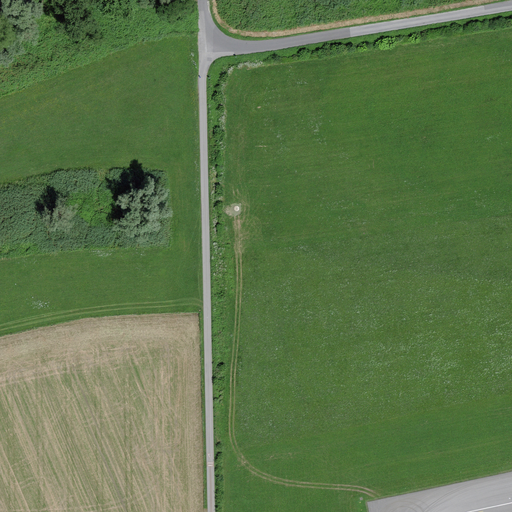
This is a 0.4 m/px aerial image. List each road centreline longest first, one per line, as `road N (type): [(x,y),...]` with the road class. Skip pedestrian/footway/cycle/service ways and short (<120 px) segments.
road 1 (track): [(202,46),(210,511)]
road 2 (unclassified): [(201,0),(202,46),(269,44),(511,5)]
